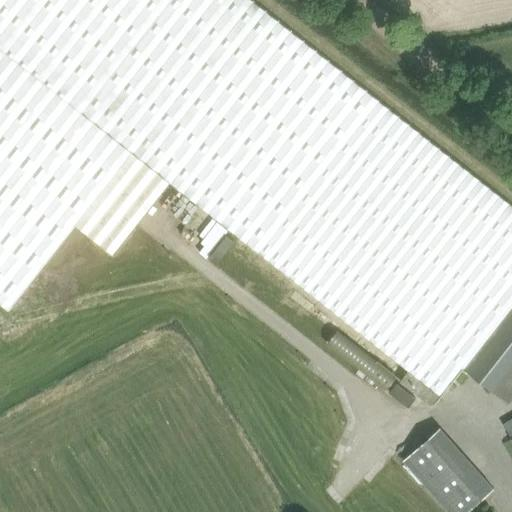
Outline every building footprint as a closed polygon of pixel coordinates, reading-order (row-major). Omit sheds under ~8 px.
[(0,0),(0,300),(10,308),(78,223),(114,251),(170,180),(411,369),(400,383),(417,397),(431,408),(441,395),(463,367),(496,394),(506,382),(511,386),(511,204),(253,0),(0,0)] [(308,319),(303,325),(323,341),(328,335),(308,319)] [(338,333),(331,345),(359,362),(366,350),(338,333)] [(398,383),(390,392),(409,407),(416,398),(398,383)] [(511,417),(503,422),(511,436),(511,417)] [(439,429),(405,459),(453,511),(467,511),(493,488),(439,429)]
